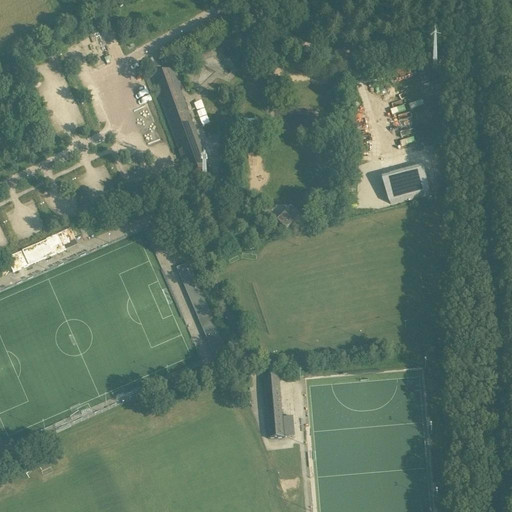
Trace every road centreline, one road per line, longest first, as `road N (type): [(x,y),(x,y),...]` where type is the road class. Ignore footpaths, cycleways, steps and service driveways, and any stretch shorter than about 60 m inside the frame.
road 1 (unclassified): [(0,189),(115,133),(94,77),(231,0)]
road 2 (unclassified): [(488,16),(348,58),(291,40),(249,0)]
road 3 (track): [(488,16),(511,179)]
